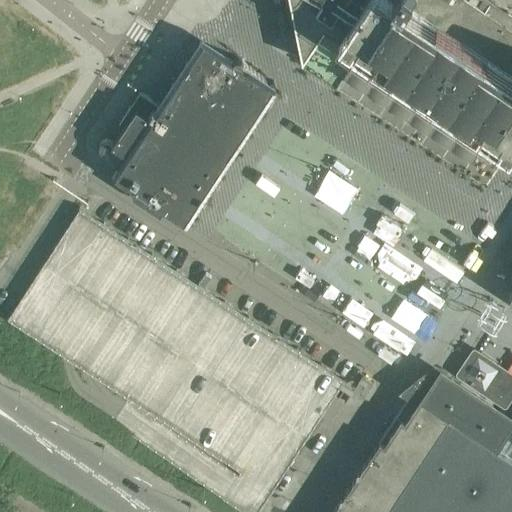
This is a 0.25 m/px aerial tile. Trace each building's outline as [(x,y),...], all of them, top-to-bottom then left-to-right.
[(511,14),(507,11),(501,7),(495,3),(489,0),(286,0),(286,2),(286,5),(286,6),(287,10),(288,13),(288,16),(290,19),(291,22),(293,26),(295,28),(297,31),(303,60),(317,39),(354,63),(344,77),(472,162),(482,148),(503,162),(504,159),(510,149),(511,150),(511,147),(511,14)] [(177,74),(158,103),(167,109),(166,109),(233,154),(253,123),(277,86),(248,67),(246,70),(242,68),(244,65),(244,64),(245,62),(244,61),(244,60),(243,59),(242,58),(240,57),(239,57),(238,57),(236,58),(235,58),(235,59),(233,62),(229,59),(231,56),(202,37),(177,74)] [(165,205),(189,220),(233,154),(166,109),(167,109),(158,103),(140,91),(120,123),(124,125),(113,142),(110,140),(108,140),(106,139),(104,140),(103,140),(102,141),(101,142),(101,143),(100,145),(100,146),(100,147),(100,148),(100,150),(101,151),(103,152),(119,163),(114,169),(138,185),(134,192),(161,210),(165,205)] [(347,379),(80,203),(60,233),(24,287),(4,317),(61,354),(69,394),(64,391),(63,392),(113,424),(246,511),(258,511),(291,464),(329,407),(347,379)] [(408,222),(397,244),(454,274),(466,252),(408,222)] [(511,294),(511,292),(511,268),(493,297),(511,310),(511,294)] [(511,385),(511,377),(508,374),(507,375),(497,368),(497,367),(499,365),(480,353),(479,355),(477,355),(475,354),(463,372),(465,373),(465,375),(464,377),(482,389),(484,387),(485,387),(495,394),(494,394),(507,402),(511,396),(507,394),(511,386),(511,385)] [(385,511),(449,415),(492,443),(509,418),(443,374),(426,400),(412,391),(393,420),(355,478),(352,482),(344,494),(334,509),(332,511),(385,511)] [(511,511),(511,456),(509,455),(498,448),(492,443),(449,415),(385,511),(511,511)] [(511,511),(511,427),(498,448),(509,455),(511,450),(511,511)]
